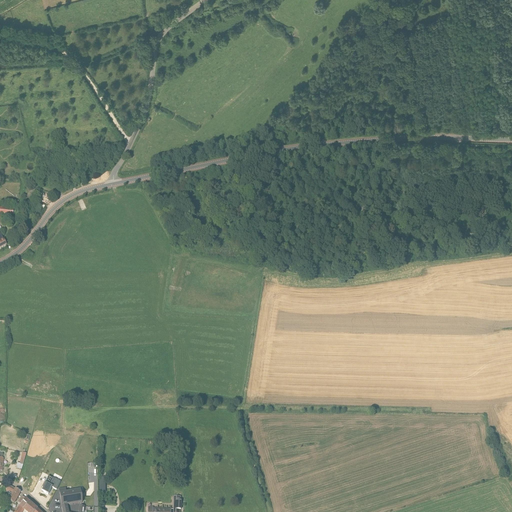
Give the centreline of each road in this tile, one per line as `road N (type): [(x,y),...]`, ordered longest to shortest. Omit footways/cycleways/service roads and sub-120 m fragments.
road 1 (secondary): [(114,183),(329,143),(511,139)]
road 2 (unclassified): [(114,183),(146,105),(157,41),(204,0)]
road 3 (track): [(0,34),(67,55),(129,144)]
road 4 (track): [(241,407),(117,405),(95,421),(90,436)]
road 5 (secondary): [(0,262),(67,196),(114,183)]
